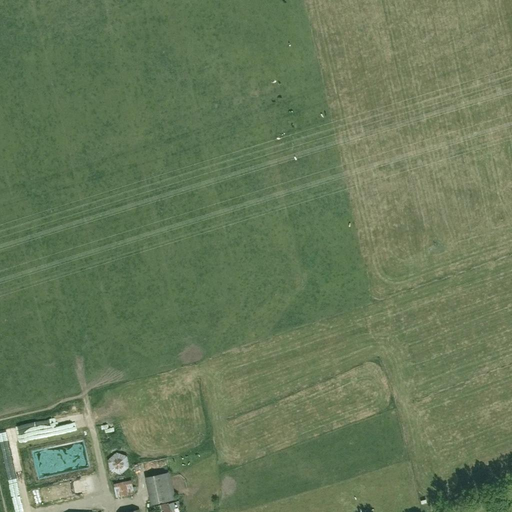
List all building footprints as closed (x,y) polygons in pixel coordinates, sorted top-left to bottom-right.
[(16,441),(40,437),(39,430),(15,434),(16,441)] [(127,456),(116,453),(108,461),(110,471),(120,474),(129,467),(127,456)] [(176,500),(170,472),(145,477),(151,506),(176,500)] [(72,478),(32,489),(34,500),(75,489),(72,478)] [(125,490),(131,490),(129,479),(111,481),(113,496),(125,494),(125,490)]
